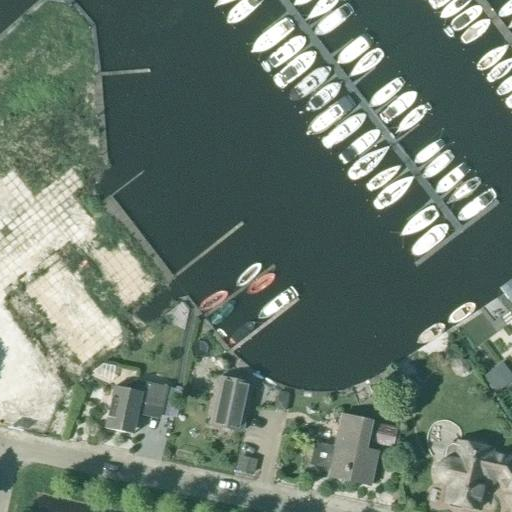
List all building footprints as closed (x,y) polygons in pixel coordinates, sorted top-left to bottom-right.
[(42,120),(48,131),(69,120),(63,109),(42,120)] [(0,154),(0,338),(22,347),(85,187),(0,154)] [(241,433),(251,386),(220,379),(210,426),(241,433)] [(114,388),(104,430),(132,436),(137,415),(142,413),(161,417),(168,418),(174,393),(167,391),(167,389),(134,382),(122,390),(114,388)] [(363,450),(369,422),(341,416),(335,447),(314,443),(309,466),(330,470),(328,478),(370,487),(377,454),(363,450)] [(378,443),(396,443),(396,425),(378,425),(378,443)] [(485,450),(483,445),(468,442),(465,445),(458,444),(454,462),(452,461),(450,461),(448,461),(447,462),(444,463),(443,463),(441,465),(440,466),(440,467),(439,468),(438,470),(438,472),(438,473),(438,475),(438,476),(438,477),(439,479),(440,481),(441,481),(442,483),(444,484),(446,485),(449,486),(446,503),(448,503),(449,507),(460,510),(464,507),(479,510),(484,486),(487,486),(489,485),(493,483),(494,481),(495,479),(498,479),(508,495),(506,496),(511,506),(511,460),(491,455),(492,451),(485,450)] [(253,475),(257,461),(238,456),(235,470),(253,475)]
